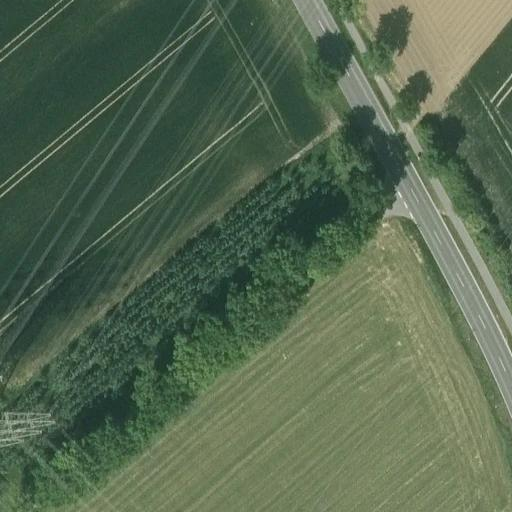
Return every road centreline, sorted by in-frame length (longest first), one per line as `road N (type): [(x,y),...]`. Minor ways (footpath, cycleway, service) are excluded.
road 1 (track): [(24,511),(407,185)]
road 2 (tertiary): [(511,382),(303,0)]
